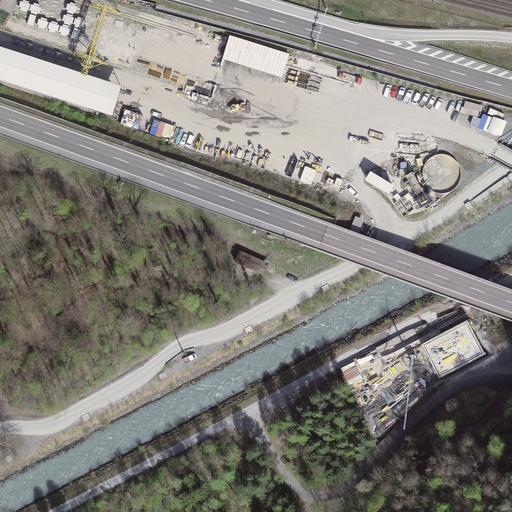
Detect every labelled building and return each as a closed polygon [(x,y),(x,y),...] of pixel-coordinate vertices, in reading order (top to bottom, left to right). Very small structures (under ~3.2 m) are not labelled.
[(224,65),(286,80),(292,53),(230,38),(224,65)] [(121,87),(0,50),(0,82),(112,117),(121,87)] [(508,122),(481,115),(483,107),(471,104),(468,113),(475,115),(472,129),(504,136),(508,122)] [(367,186),(391,199),(396,190),(372,177),(367,186)] [(240,252),(235,263),(259,273),(264,263),(240,252)] [(259,273),(263,275),(268,264),(264,263),(259,273)] [(467,321),(421,345),(439,379),(485,355),(467,321)] [(387,367),(351,381),(367,420),(384,414),(377,397),(396,390),(387,367)]
